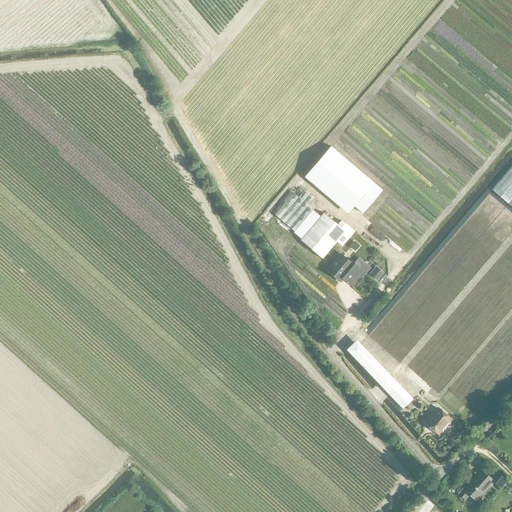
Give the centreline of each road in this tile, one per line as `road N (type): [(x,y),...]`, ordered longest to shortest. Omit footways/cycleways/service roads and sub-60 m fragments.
road 1 (track): [(108,0),(175,95),(174,114),(294,313),(335,354)]
road 2 (track): [(396,372),(511,237)]
road 3 (unclassified): [(439,475),(337,360),(337,349)]
road 4 (track): [(511,312),(441,394),(415,389)]
